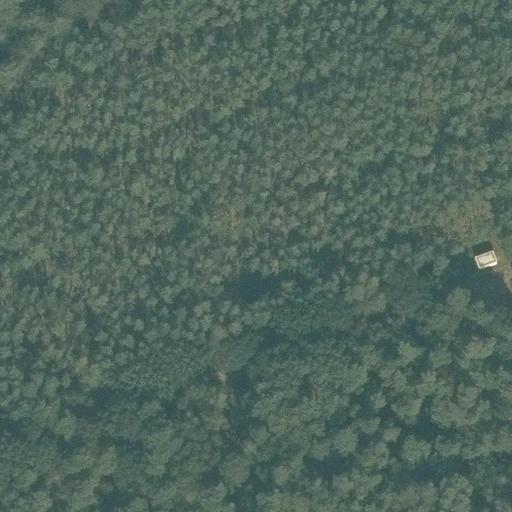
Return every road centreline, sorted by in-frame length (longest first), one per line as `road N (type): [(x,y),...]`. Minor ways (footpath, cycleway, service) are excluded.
road 1 (track): [(0,461),(511,291)]
road 2 (track): [(99,0),(0,99)]
